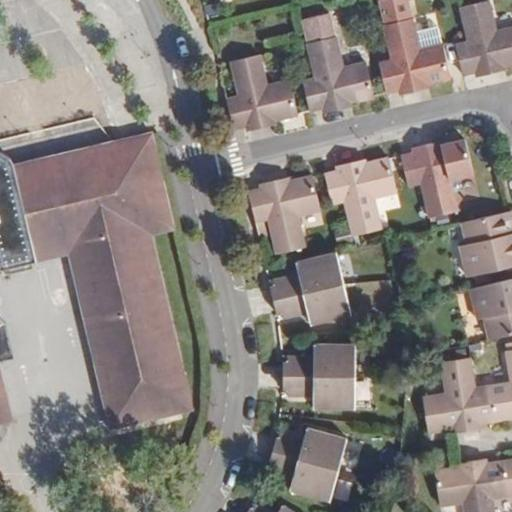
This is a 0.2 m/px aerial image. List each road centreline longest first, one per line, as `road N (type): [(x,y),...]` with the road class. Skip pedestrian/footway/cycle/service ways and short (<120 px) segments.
road 1 (residential): [(198,511),(229,442),(238,365),(202,166)]
road 2 (residential): [(202,166),(508,93),(511,108)]
road 3 (residential): [(202,166),(146,0)]
